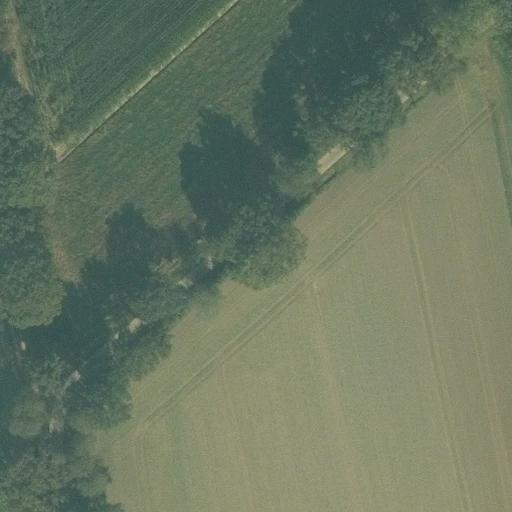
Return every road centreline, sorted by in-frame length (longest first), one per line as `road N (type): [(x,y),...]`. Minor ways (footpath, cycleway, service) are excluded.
road 1 (unclassified): [(511,4),(73,378),(52,434),(68,511)]
road 2 (track): [(0,237),(18,359),(60,403)]
